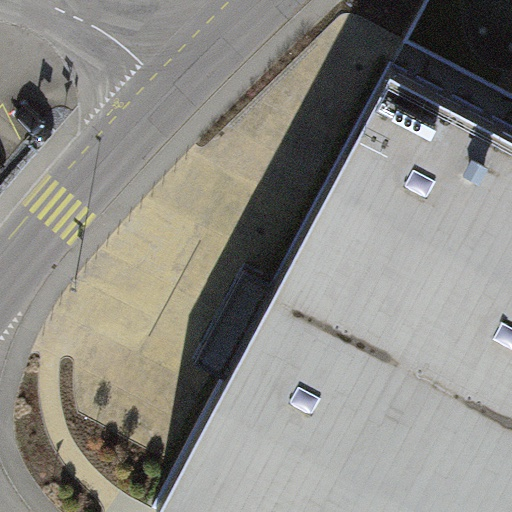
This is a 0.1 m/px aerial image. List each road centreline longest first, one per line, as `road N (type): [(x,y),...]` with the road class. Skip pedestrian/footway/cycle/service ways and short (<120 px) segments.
road 1 (secondary): [(172,89),(0,288)]
road 2 (residential): [(172,89),(109,36),(25,0)]
road 3 (secondary): [(263,0),(172,89)]
